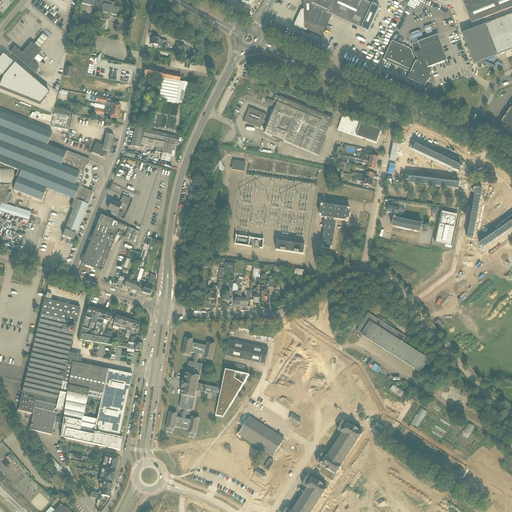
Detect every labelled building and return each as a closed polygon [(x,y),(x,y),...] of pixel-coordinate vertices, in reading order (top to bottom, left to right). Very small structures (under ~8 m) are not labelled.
[(91,9),(94,10),(97,11),(97,14),(101,15),(99,19),(107,21),(108,16),(111,17),(111,15),(116,16),(118,8),(114,7),(115,3),(105,1),(104,0),(82,0),(82,4),(92,7),(91,9)] [(298,0),(303,2),(304,29),(322,37),(332,15),(368,32),(379,8),(361,0),(298,0)] [(511,0),(462,0),(472,24),(511,7),(511,0)] [(486,60),(497,56),(502,54),(511,50),(511,14),(462,34),(474,65),(479,63),(483,65),(486,60)] [(435,37),(432,30),(434,30),(432,24),(425,27),(429,39),(435,37)] [(421,31),(410,34),(413,44),(425,40),(421,31)] [(44,34),(35,43),(40,48),(48,38),(44,34)] [(447,61),(440,41),(438,36),(418,43),(420,48),(411,51),(411,50),(392,41),(383,60),(410,73),(408,79),(425,87),(427,82),(429,82),(430,79),(429,78),(431,73),(429,72),(428,68),(447,61)] [(151,45),(158,46),(157,49),(165,51),(166,47),(167,42),(163,41),(160,40),(152,38),(151,45)] [(12,50),(10,53),(35,74),(36,72),(39,69),(32,62),(33,61),(41,51),(39,49),(34,45),(31,43),(23,53),(22,54),(15,48),(12,50)] [(183,53),(184,45),(176,44),(175,51),(183,53)] [(50,94),(4,54),(0,59),(0,76),(1,75),(5,79),(2,90),(40,105),(50,94)] [(71,78),(73,68),(66,66),(64,77),(71,78)] [(144,76),(145,76),(156,79),(156,78),(162,79),(162,80),(162,83),(161,86),(161,89),(160,92),(159,96),(160,96),(159,101),(164,102),(185,105),(189,84),(179,82),(181,76),(157,71),(157,70),(146,68),(144,76)] [(107,99),(97,97),(92,96),(91,101),(96,102),(97,103),(106,104),(106,103),(107,99)] [(264,134),(317,156),(333,120),(280,98),(277,103),(267,99),(265,105),(275,109),(274,110),(274,112),(269,123),(264,120),(266,115),(262,113),(258,112),(249,108),(244,122),(260,129),(262,124),(268,126),(264,134)] [(105,106),(97,105),(94,104),(90,104),(89,106),(89,107),(94,108),(119,113),(120,106),(113,104),(112,107),(105,106)] [(511,106),(503,120),(504,121),(503,121),(504,125),(504,126),(504,127),(511,132),(511,106)] [(110,118),(116,119),(118,120),(119,113),(94,108),(93,113),(104,115),(104,113),(110,115),(110,118)] [(52,134),(36,127),(0,112),(0,169),(14,170),(14,169),(18,171),(15,177),(18,178),(17,179),(46,190),(46,189),(73,200),(73,201),(87,206),(93,192),(82,188),(83,185),(80,184),(84,175),(83,174),(88,160),(66,151),(65,153),(47,146),(52,134)] [(343,115),(338,130),(342,132),(377,144),(381,130),(352,120),(352,118),(343,115)] [(161,160),(170,162),(174,145),(176,145),(177,146),(179,137),(175,136),(135,127),(131,146),(140,148),(141,145),(156,148),(155,152),(152,153),(151,154),(154,155),(155,152),(159,153),(162,154),(161,160)] [(105,154),(106,154),(105,154),(106,151),(110,152),(114,136),(106,134),(103,146),(96,143),(92,153),(100,156),(100,157),(101,156),(102,156),(103,156),(104,156),(105,155),(105,154)] [(411,147),(410,151),(460,175),(462,171),(460,170),(462,166),(415,144),(414,148),(411,147)] [(364,155),(364,158),(356,156),(356,159),(357,160),(377,164),(378,158),(364,155)] [(244,172),(246,162),(233,160),(232,170),(244,172)] [(368,169),(375,171),(377,164),(357,160),(356,163),(368,165),(368,164),(369,164),(368,169)] [(0,179),(12,180),(14,177),(14,170),(0,169),(0,179)] [(406,176),(406,180),(408,180),(408,184),(459,190),(459,186),(461,186),(462,182),(406,176)] [(372,187),(373,181),(357,177),(356,177),(356,178),(354,178),(353,183),(356,183),(357,181),(364,183),(363,185),(372,187)] [(12,180),(0,179),(0,209),(7,192),(12,180)] [(41,202),(46,190),(17,179),(13,191),(41,202)] [(476,186),(466,236),(470,237),(470,239),(474,240),(484,185),(480,184),(479,186),(476,186)] [(0,211),(28,220),(30,215),(31,212),(8,206),(13,195),(7,192),(0,209),(0,211)] [(123,196),(120,203),(126,206),(130,199),(123,196)] [(73,241),(74,239),(81,222),(87,206),(73,201),(70,208),(73,209),(70,217),(62,236),(73,241)] [(391,204),(391,207),(389,207),(387,213),(395,215),(394,218),(396,218),(395,219),(397,220),(402,221),(405,210),(400,209),(398,209),(400,203),(392,201),(391,204)] [(123,214),(122,214),(118,211),(121,204),(118,203),(117,205),(112,202),(108,210),(112,212),(111,213),(116,216),(121,218),(123,214)] [(326,228),(323,248),(332,249),(336,220),(348,221),(350,210),(322,205),(320,217),(326,218),(325,228),(326,228)] [(101,215),(97,224),(82,264),(102,272),(116,235),(121,237),(136,243),(139,233),(132,229),(113,221),(101,215)] [(458,218),(451,217),(441,215),(434,243),(452,247),(456,227),(458,218)] [(394,219),(392,227),(394,228),(420,234),(422,225),(402,221),(397,220),(395,219),(396,218),(394,218),(394,219)] [(511,219),(477,244),(479,247),(481,246),(483,249),(511,229),(511,219)] [(264,248),(265,239),(236,236),(236,245),(264,248)] [(304,255),(305,246),(278,242),(276,251),(304,255)] [(130,289),(136,291),(138,283),(140,280),(141,280),(141,279),(144,270),(140,269),(137,268),(136,272),(130,289)] [(126,280),(124,287),(130,289),(136,272),(132,271),(129,280),(126,280)] [(151,273),(150,277),(147,286),(145,286),(146,281),(141,279),(141,280),(139,284),(138,288),(143,290),(142,293),(150,295),(153,288),(155,282),(155,281),(157,274),(151,273)] [(238,287),(238,291),(235,291),(235,307),(241,307),(241,292),(243,284),(242,284),(244,278),(239,277),(239,279),(237,279),(236,284),(238,287)] [(254,295),(254,303),(261,303),(261,293),(261,286),(262,280),(257,280),(257,286),(256,286),(256,290),(255,290),(253,291),(253,295),(254,295)] [(216,291),(213,290),(214,286),(211,286),(208,286),(206,293),(209,293),(208,299),(215,300),(216,294),(217,295),(217,291),(216,291)] [(228,288),(222,287),(221,290),(221,292),(223,293),(222,301),(229,302),(230,291),(228,291),(228,288)] [(62,361),(67,362),(80,308),(44,299),(29,361),(30,361),(24,384),(22,394),(18,411),(32,414),(34,414),(30,430),(52,435),(54,435),(55,433),(53,432),(55,423),(63,424),(63,418),(56,417),(57,412),(60,410),(64,411),(67,393),(56,391),(59,376),(62,361)] [(95,309),(89,307),(85,318),(92,320),(95,309)] [(99,318),(101,311),(95,309),(92,320),(93,320),(93,319),(98,321),(99,318)] [(112,315),(106,313),(103,323),(106,324),(107,321),(110,322),(112,315)] [(368,313),(366,317),(357,332),(362,335),(361,336),(421,373),(429,360),(405,345),(409,339),(368,313)] [(114,323),(113,326),(119,328),(122,318),(116,316),(114,323)] [(128,320),(122,318),(119,328),(125,330),(128,320)] [(134,322),(128,320),(125,330),(127,330),(130,331),(131,332),(132,329),(134,322)] [(132,329),(137,331),(140,323),(134,322),(132,329)] [(85,335),(84,334),(84,335),(81,334),(81,337),(80,340),(99,343),(108,345),(109,339),(110,339),(85,335)] [(198,357),(204,358),(204,359),(212,361),(215,345),(207,343),(207,347),(192,344),(193,340),(185,339),(182,354),(190,356),(191,356),(185,381),(184,381),(182,390),(183,390),(182,396),(180,408),(185,409),(183,419),(176,418),(177,414),(170,413),(166,428),(167,429),(167,432),(172,433),(173,430),(174,430),(175,427),(189,430),(188,433),(189,433),(189,437),(194,438),(195,434),(196,435),(199,419),(192,418),(191,421),(185,420),(187,410),(192,411),(196,391),(198,391),(205,393),(205,394),(206,394),(206,393),(220,396),(216,416),(223,418),(249,376),(226,371),(221,390),(218,389),(198,384),(199,377),(200,377),(199,377),(202,365),(197,364),(198,357)] [(268,349),(230,341),(226,356),(265,364),(268,349)] [(118,347),(127,348),(127,349),(142,352),(143,345),(128,342),(128,345),(118,343),(118,347)] [(69,366),(66,365),(67,362),(62,361),(59,376),(56,391),(67,393),(64,411),(63,418),(63,424),(61,437),(64,438),(64,439),(105,448),(105,447),(108,448),(120,451),(122,439),(119,438),(128,395),(130,395),(131,392),(129,391),(133,375),(107,370),(79,364),(72,362),(71,367),(69,366)] [(402,397),(404,393),(393,386),(391,390),(402,397)] [(472,397),(464,391),(461,394),(470,400),(472,397)] [(412,424),(419,427),(426,411),(419,408),(412,424)] [(293,416),(290,420),(298,425),(301,421),(293,416)] [(284,439),(253,420),(250,417),(239,435),(243,438),(273,457),(284,439)] [(327,458),(323,455),(322,454),(316,463),(326,469),(332,473),(332,472),(336,475),(342,467),(341,466),(357,442),(357,443),(362,434),(358,431),(352,427),(352,428),(343,422),(337,430),(343,434),(327,458)] [(106,455),(105,458),(104,458),(104,461),(116,464),(117,462),(118,461),(118,460),(118,459),(118,458),(106,455)] [(59,472),(62,468),(52,459),(49,463),(59,472)] [(180,470),(180,472),(184,472),(185,475),(186,474),(186,471),(190,470),(191,473),(192,473),(192,470),(196,469),(197,473),(199,472),(198,469),(202,468),(203,471),(205,471),(204,468),(208,467),(209,470),(211,470),(210,467),(214,466),(215,469),(216,468),(216,465),(220,465),(221,467),(223,467),(222,464),(226,463),(227,466),(228,466),(228,463),(232,462),(233,465),(234,465),(233,459),(180,470)] [(274,462),(270,459),(264,468),(268,471),(274,462)] [(116,466),(116,464),(104,461),(103,465),(107,466),(106,468),(115,470),(116,469),(116,467),(116,466)] [(115,471),(115,470),(106,468),(106,471),(102,470),(101,473),(114,476),(114,474),(115,473),(115,472),(115,471)] [(265,475),(258,470),(255,475),(263,480),(265,475)] [(46,472),(43,475),(50,482),(53,479),(46,472)] [(103,480),(112,482),(113,481),(114,480),(113,479),(114,476),(101,473),(100,477),(104,478),(103,480)] [(177,476),(191,503),(195,511),(199,511),(201,511),(200,510),(198,511),(196,507),(198,505),(197,504),(195,505),(193,502),(196,500),(195,499),(192,500),(190,496),(193,495),(192,493),(189,494),(187,490),(190,489),(189,488),(187,489),(185,485),(187,484),(187,482),(184,483),(182,480),(185,478),(184,477),(181,478),(179,474),(177,476)] [(381,483),(378,485),(380,487),(376,492),(382,496),(386,492),(387,494),(390,491),(388,489),(396,481),(390,476),(383,484),(381,483)] [(317,483),(308,477),(307,477),(302,485),(307,489),(292,511),(291,511),(287,509),(284,511),(311,511),(321,497),(322,498),(327,489),(323,486),(317,482),(317,483)] [(112,483),(99,480),(98,485),(100,485),(99,488),(100,488),(103,488),(111,489),(111,488),(112,487),(112,485),(112,484),(112,483)] [(99,506),(101,495),(110,497),(111,490),(111,489),(103,488),(100,488),(99,493),(98,499),(97,504),(99,506)]
